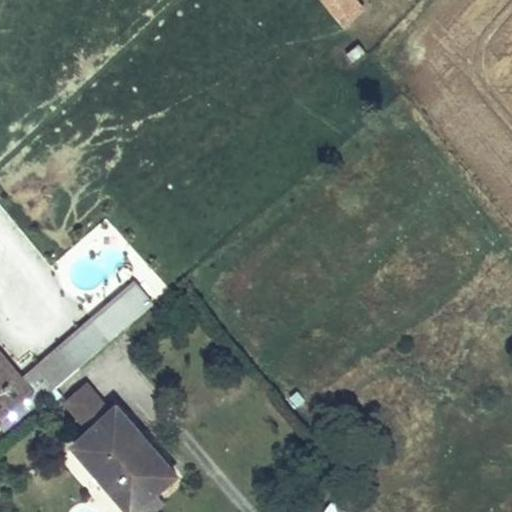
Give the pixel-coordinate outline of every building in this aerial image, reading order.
[(362,0),(320,0),(344,26),(368,5),(362,0)] [(46,382),(55,392),(83,370),(65,348),(24,381),(34,393),(46,382)] [(0,421),(3,420),(11,431),(55,392),(46,382),(34,393),(24,381),(0,352),(0,421)] [(118,404),(76,441),(132,507),(175,472),(118,404)] [(323,511),(353,511),(332,499),(323,511)]
